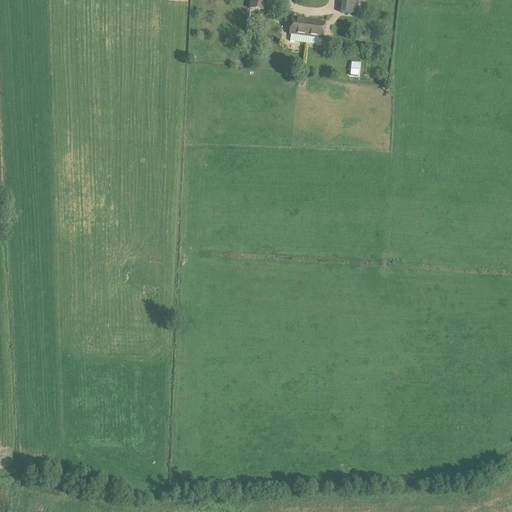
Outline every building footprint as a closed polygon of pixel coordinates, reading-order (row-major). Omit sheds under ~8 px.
[(248,0),(247,10),(264,12),(265,0),(248,0)] [(341,0),(340,14),(361,16),(362,0),(341,0)] [(307,38),(310,22),(292,19),(290,35),(307,38)] [(310,22),(307,38),(323,40),(326,24),(310,22)] [(359,77),(360,64),(352,63),(350,77),(359,77)]
